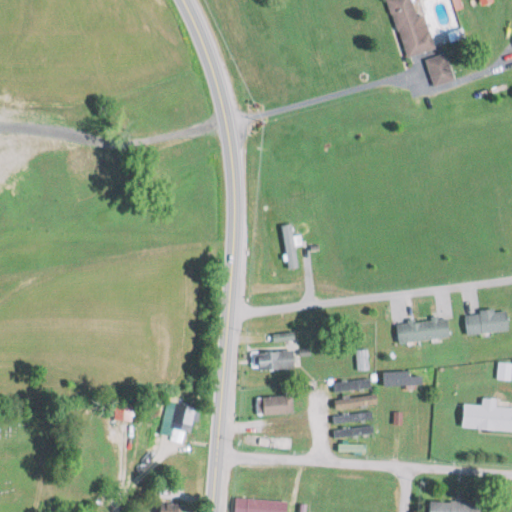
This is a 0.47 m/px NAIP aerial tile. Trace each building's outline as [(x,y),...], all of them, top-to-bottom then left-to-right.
[(386,0),(404,58),(433,49),(423,16),(414,18),(408,0),(386,0)] [(453,80),(444,53),(423,60),(432,87),(453,80)] [(281,225),(286,269),(296,268),(290,224),(281,225)] [(466,335),(507,329),(504,308),(463,314),(466,335)] [(397,341),(447,337),(446,318),(395,322),(397,341)] [(251,368),(293,368),(293,351),(251,351),(251,368)] [(409,370),(381,370),(381,384),(419,384),(419,375),(409,375),(409,370)] [(369,389),(369,380),(332,380),(332,390),(369,389)] [(332,399),(333,409),(375,404),(374,394),(332,399)] [(255,397),(255,414),(290,414),(290,397),(255,397)] [(511,430),(511,413),(511,414),(511,407),(495,407),(495,398),(480,398),(480,405),(461,404),(460,428),(511,430)] [(332,413),(332,422),(370,422),(370,413),(332,413)] [(371,435),(371,427),(332,427),(332,435),(371,435)] [(289,494),(290,484),(247,478),(246,487),(289,494)] [(374,486),(348,483),(346,502),(373,504),(374,486)] [(426,511),(478,511),(478,502),(427,500),(426,511)] [(179,511),(179,502),(157,502),(157,511),(179,511)]
